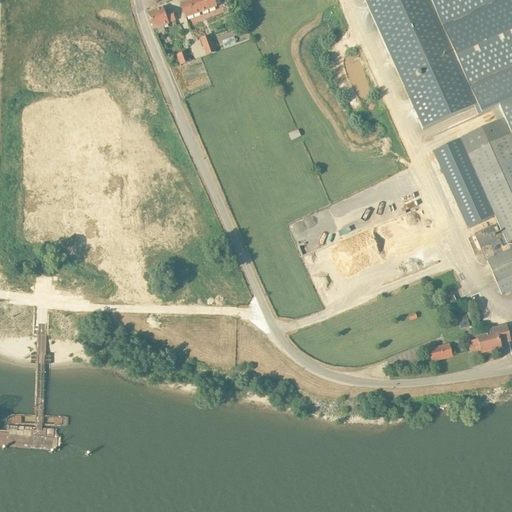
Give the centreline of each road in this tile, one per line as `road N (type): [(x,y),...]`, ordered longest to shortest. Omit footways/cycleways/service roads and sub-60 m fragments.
road 1 (unclassified): [(511,370),(372,384),(335,376),(294,353),(266,312),(138,0)]
road 2 (track): [(0,298),(266,312)]
